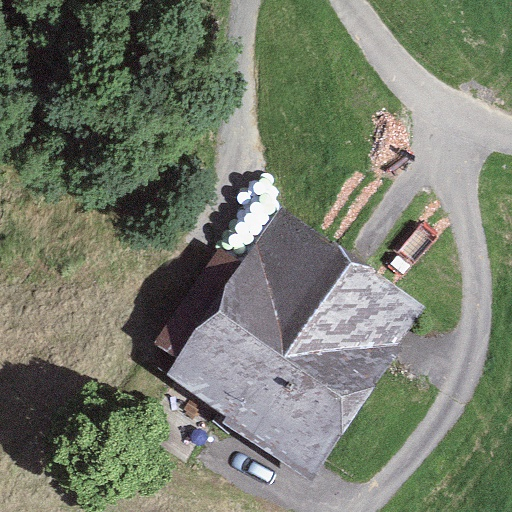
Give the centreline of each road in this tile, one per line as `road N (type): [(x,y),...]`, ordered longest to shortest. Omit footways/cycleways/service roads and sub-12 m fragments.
road 1 (track): [(458,121),(470,298),(451,386),(355,511)]
road 2 (track): [(247,0),(231,226)]
road 3 (track): [(344,0),(430,99),(458,121),(511,136)]
